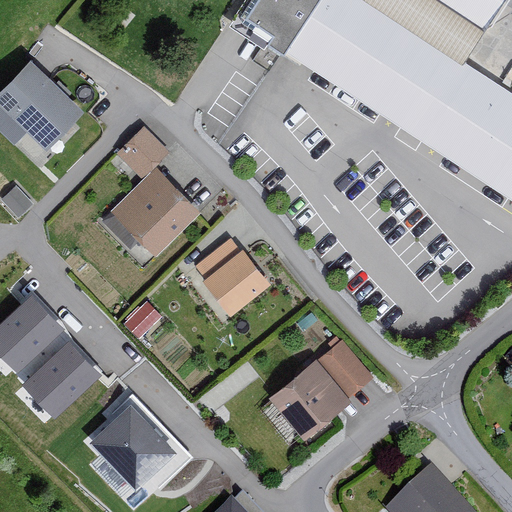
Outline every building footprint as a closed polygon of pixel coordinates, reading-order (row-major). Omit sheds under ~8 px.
[(511,94),(467,67),(509,0),(247,0),(232,25),(511,202),(511,94)] [(0,95),(0,99),(50,148),(88,110),(36,60),(0,95)] [(146,127),(117,154),(141,179),(170,153),(146,127)] [(201,211),(157,167),(101,223),(131,252),(142,241),(157,255),(201,211)] [(196,267),(236,312),(273,281),(245,249),(240,254),(228,239),(196,267)] [(63,328),(33,297),(0,329),(0,352),(18,371),(63,328)] [(126,323),(139,338),(160,319),(147,304),(126,323)] [(340,341),(275,396),(309,436),(374,380),(340,341)] [(97,375),(68,345),(27,384),(56,414),(97,375)] [(175,441),(131,396),(92,433),(136,478),(175,441)] [(471,511),(439,472),(389,511),(471,511)] [(238,505),(236,503),(227,511),(261,511),(247,497),(238,505)]
